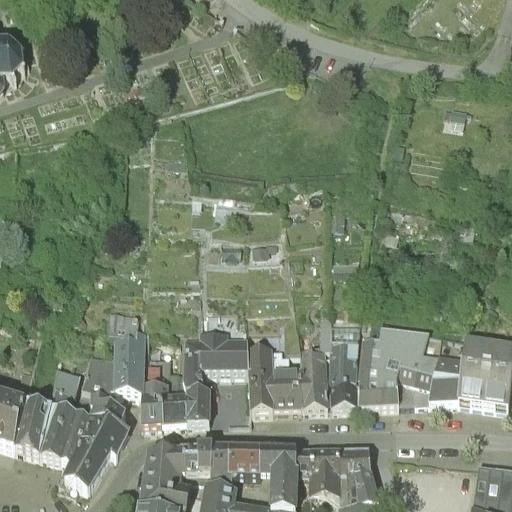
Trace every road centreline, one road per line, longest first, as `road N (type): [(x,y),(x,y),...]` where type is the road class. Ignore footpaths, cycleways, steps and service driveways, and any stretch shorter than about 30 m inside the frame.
road 1 (residential): [(511,443),(155,447),(135,461),(108,502)]
road 2 (residential): [(511,83),(394,71),(314,47),(234,0)]
